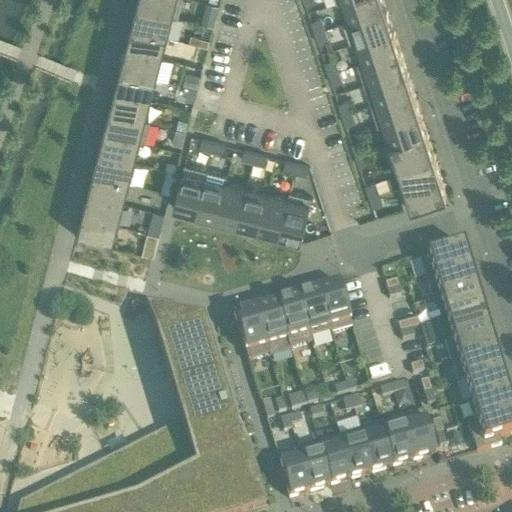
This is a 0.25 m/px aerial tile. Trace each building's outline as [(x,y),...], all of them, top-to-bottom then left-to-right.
[(137,0),(138,0),(136,7),(173,16),(172,17),(177,19),(181,0),(137,0)] [(386,9),(382,0),(345,0),(343,1),(343,2),(350,21),(386,9)] [(136,7),(131,28),(167,37),(173,16),(136,7)] [(386,9),(350,21),(356,40),(393,28),(388,14),(386,9)] [(311,22),(315,33),(325,30),(320,19),(311,22)] [(131,28),(125,49),(161,59),(167,37),(131,28)] [(393,28),(356,40),(364,62),(364,63),(400,51),(394,32),(393,28)] [(325,30),(315,33),(319,44),(329,41),(325,30)] [(125,49),(120,70),(156,80),(161,59),(125,49)] [(364,62),(357,64),(364,86),(371,84),(371,83),(407,71),(401,55),(400,51),(364,63),(364,62)] [(157,78),(168,80),(173,59),(163,56),(157,78)] [(325,63),(329,74),(338,71),(334,60),(325,63)] [(120,70),(114,91),(151,100),(156,80),(120,70)] [(338,71),(329,74),(332,85),(342,82),(338,71)] [(413,92),(407,71),(371,83),(377,103),(377,104),(413,92)] [(199,77),(188,74),(185,86),(196,89),(199,77)] [(184,100),(192,102),(195,91),(187,89),(184,100)] [(114,91),(109,112),(145,121),(145,120),(151,100),(114,91)] [(377,104),(377,103),(370,105),(378,127),(384,125),(384,124),(420,112),(415,96),(413,92),(377,104)] [(339,104),(342,115),(352,112),(348,101),(339,104)] [(105,127),(103,133),(140,142),(139,143),(144,145),(148,131),(150,121),(145,120),(145,121),(109,112),(108,115),(107,119),(105,127)] [(352,112),(342,115),(346,127),(355,123),(352,112)] [(427,133),(420,112),(384,124),(384,125),(391,144),(391,145),(427,133)] [(177,129),(185,130),(187,122),(179,120),(177,129)] [(158,142),(161,124),(151,122),(147,140),(158,142)] [(176,130),(173,144),(182,146),(185,132),(176,130)] [(103,133),(98,154),(134,163),(139,143),(140,142),(103,133)] [(391,145),(391,144),(384,146),(391,168),(398,166),(398,165),(434,153),(428,137),(427,133),(391,145)] [(199,149),(211,152),(213,143),(202,140),(199,149)] [(352,145),(356,156),(365,153),(361,142),(352,145)] [(213,143),(211,152),(222,155),(225,146),(213,143)] [(241,160),(252,163),(255,154),(243,151),(241,160)] [(365,153),(356,156),(360,167),(369,164),(365,153)] [(440,174),(434,153),(398,165),(398,166),(404,185),(404,186),(440,174)] [(98,154),(92,175),(129,184),(134,163),(98,154)] [(255,154),(252,163),(264,166),(267,157),(255,154)] [(164,170),(174,173),(176,165),(166,162),(164,170)] [(283,171),(294,174),(297,165),(285,162),(283,171)] [(186,212),(195,214),(204,178),(205,178),(207,171),(184,165),(182,172),(173,208),(186,212)] [(297,165),(294,174),(306,177),(308,168),(297,165)] [(167,172),(164,182),(171,184),(174,174),(167,172)] [(404,186),(404,185),(397,187),(405,210),(411,207),(447,196),(447,195),(442,178),(440,174),(404,186)] [(92,175),(87,195),(123,205),(129,184),(92,175)] [(195,214),(215,220),(225,183),(205,178),(204,178),(195,214)] [(171,184),(164,182),(162,193),(169,194),(171,184)] [(215,220),(236,225),(246,189),(225,183),(215,220)] [(365,186),(369,197),(379,194),(375,183),(365,186)] [(236,225),(257,230),(267,194),(246,189),(236,225)] [(278,236),(284,237),(300,242),(310,205),(312,198),(289,192),(287,199),(288,199),(278,236)] [(257,230),(278,236),(288,199),(287,199),(267,194),(257,230)] [(379,194),(369,197),(373,208),(382,205),(379,194)] [(87,195),(81,216),(118,226),(123,205),(87,195)] [(118,226),(81,216),(76,238),(112,248),(118,226)] [(419,259),(426,280),(469,267),(462,246),(419,259)] [(432,302),(434,301),(434,300),(475,288),(469,267),(426,280),(432,302)] [(384,284),(387,292),(398,288),(396,281),(384,284)] [(328,286),(316,290),(329,333),(329,335),(352,329),(350,322),(338,283),(328,286)] [(398,288),(387,292),(389,299),(400,296),(398,288)] [(440,322),(445,320),(445,319),(481,308),(475,288),(434,300),(434,301),(440,322)] [(308,292),(296,296),(309,339),(310,339),(329,333),(316,290),(312,291),(308,292)] [(287,299),(275,302),(289,350),(290,350),(311,343),(310,339),(309,339),(296,296),(291,297),(287,299)] [(275,302),(254,309),(269,356),(268,357),(269,359),(291,352),(290,350),(289,350),(275,302)] [(19,507),(17,511),(247,511),(266,507),(247,444),(241,427),(240,427),(236,428),(234,423),(232,415),(215,361),(213,354),(203,320),(161,309),(144,305),(148,317),(166,375),(180,424),(147,440),(103,463),(19,505),(19,507)] [(451,339),(451,340),(487,329),(481,308),(445,319),(445,320),(451,339)] [(269,356),(254,309),(250,310),(246,311),(233,315),(244,354),(247,363),(268,357),(269,356)] [(416,320),(408,322),(411,330),(419,327),(416,320)] [(397,326),(399,333),(411,330),(408,322),(397,326)] [(444,341),(450,363),(494,350),(487,329),(451,340),(451,339),(444,341)] [(411,330),(399,333),(402,341),(413,338),(411,330)] [(450,363),(457,383),(500,370),(494,351),(494,350),(450,363)] [(409,367),(412,375),(423,371),(421,364),(409,367)] [(469,399),(470,402),(495,394),(506,391),(500,370),(457,383),(457,384),(454,385),(460,402),(469,399)] [(344,382),(345,385),(347,393),(355,391),(352,379),(344,382)] [(420,383),(423,394),(431,391),(427,380),(420,383)] [(402,384),(391,387),(393,395),(405,391),(402,384)] [(347,393),(345,385),(334,389),(336,396),(347,393)] [(393,395),(391,387),(379,391),(382,398),(393,395)] [(431,391),(423,394),(426,406),(434,403),(431,391)] [(476,422),(476,423),(495,417),(511,411),(511,409),(506,391),(495,394),(470,402),(476,422)] [(303,394),(295,396),(298,408),(306,405),(303,394)] [(316,394),(304,398),(307,405),(318,402),(316,394)] [(298,408),(295,396),(287,398),(291,410),(298,408)] [(357,397),(350,400),(353,411),(361,409),(357,397)] [(274,403),(278,414),(286,412),(282,400),(274,403)] [(353,411),(350,400),(342,402),(345,413),(353,411)] [(309,412),(311,420),(322,416),(320,408),(309,412)] [(476,423),(476,422),(467,425),(476,454),(501,446),(499,440),(511,435),(511,411),(495,417),(476,423)] [(405,417),(400,419),(414,462),(422,459),(435,456),(425,421),(422,412),(405,417)] [(299,415),(287,419),(290,426),(301,423),(299,415)] [(290,426),(287,419),(280,421),(283,432),(291,430),(290,426)] [(357,419),(337,424),(340,434),(359,428),(357,419)] [(400,419),(380,425),(393,468),(414,462),(400,419)] [(432,422),(435,434),(443,432),(439,420),(432,422)] [(380,425),(359,431),(372,475),(393,468),(380,425)] [(359,431),(338,437),(352,481),(372,475),(359,431)] [(443,432),(435,434),(439,447),(447,444),(443,432)] [(336,438),(318,444),(331,487),(343,483),(352,481),(338,437),(336,438)] [(296,450),(299,459),(300,459),(310,493),(322,490),(331,487),(318,444),(296,450)] [(310,493),(300,459),(299,459),(278,466),(289,500),(310,493)]
